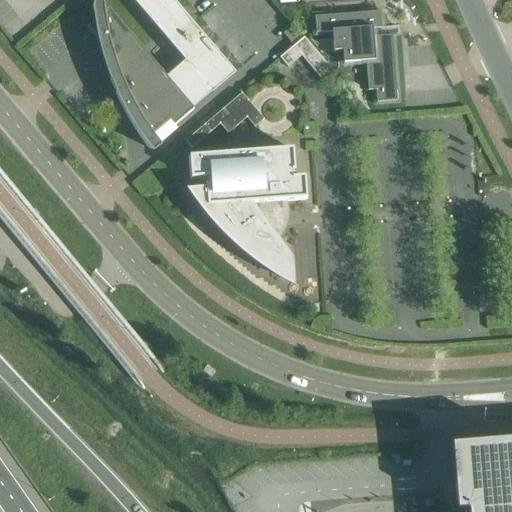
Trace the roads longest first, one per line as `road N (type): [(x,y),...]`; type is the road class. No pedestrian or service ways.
road 1 (tertiary): [(511,395),(426,398),(342,388),(217,336),(150,281),(0,107)]
road 2 (trunk): [(138,511),(0,368)]
